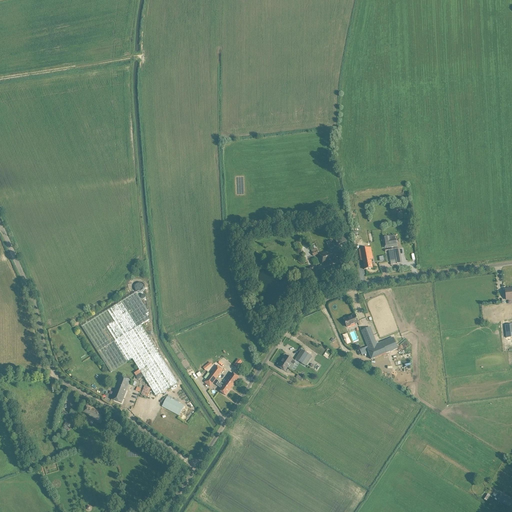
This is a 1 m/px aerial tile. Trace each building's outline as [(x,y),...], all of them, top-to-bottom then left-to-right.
[(344,235),(334,238),(337,246),(347,242),(344,235)] [(389,237),(383,238),(384,248),(398,246),(396,239),(389,241),(389,237)] [(336,260),(342,258),(338,247),(334,248),(335,250),(330,251),(330,250),(319,254),(323,266),(336,261),(336,260)] [(371,259),(373,259),(371,248),(359,250),(361,261),(363,261),(364,270),(373,268),(371,259)] [(402,263),(400,248),(388,250),(391,265),(402,263)] [(319,275),(315,267),(308,270),(312,278),(319,275)] [(149,313),(136,292),(82,327),(111,372),(132,359),(139,370),(134,373),(136,376),(141,372),(156,397),(178,383),(141,325),(149,320),(146,314),(149,313)] [(344,319),(347,327),(358,323),(355,315),(354,315),(355,316),(348,318),(344,319)] [(368,328),(361,331),(367,347),(370,352),(368,353),(371,360),(376,358),(398,349),(393,337),(377,344),(370,327),(369,328),(368,328)] [(295,359),(306,366),(312,356),(302,349),(301,350),(300,349),(298,351),(300,352),(295,359)] [(282,361),(288,365),(290,363),(293,365),(295,363),(295,362),(292,360),(287,356),(285,359),(283,358),(282,361)] [(239,359),(234,365),(237,368),(242,362),(239,359)] [(285,371),(288,365),(282,361),(278,366),(285,371)] [(205,371),(212,365),(210,362),(203,368),(205,370),(205,371)] [(210,374),(216,379),(223,370),(217,365),(210,374)] [(230,389),(239,378),(233,373),(224,385),(230,389)] [(210,387),(216,379),(210,374),(205,382),(210,387)] [(117,385),(112,399),(122,403),(127,389),(130,380),(120,376),(117,385)] [(216,385),(221,389),(219,391),(225,395),(230,389),(224,385),(219,381),(216,385)] [(184,406),(167,397),(162,407),(179,416),(184,406)] [(81,415),(101,424),(106,414),(87,404),(81,415)] [(79,411),(72,408),(64,425),(70,427),(75,417),(76,417),(79,411)] [(494,493),(492,496),(495,497),(495,498),(497,499),(497,500),(511,508),(511,507),(511,501),(505,497),(503,496),(503,497),(500,495),(499,496),(497,495),(494,493)]
